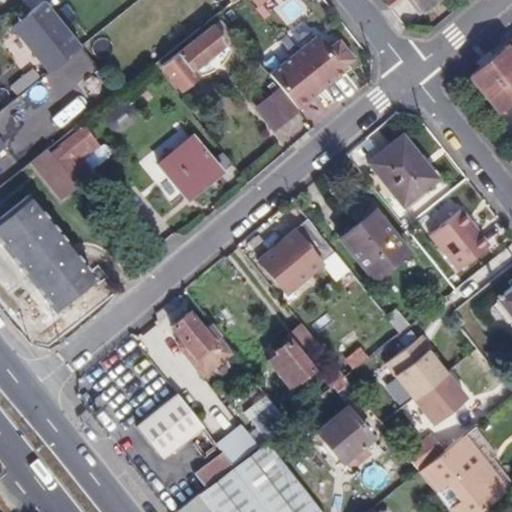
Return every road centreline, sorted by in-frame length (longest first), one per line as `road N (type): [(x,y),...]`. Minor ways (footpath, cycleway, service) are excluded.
road 1 (residential): [(411,73),(51,367)]
road 2 (primary): [(114,511),(0,370)]
road 3 (residential): [(511,199),(411,73)]
